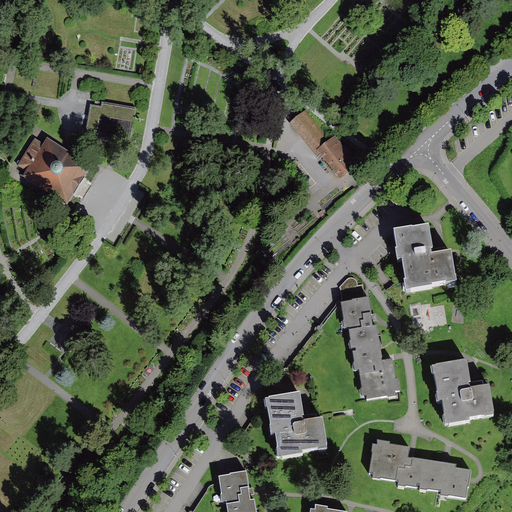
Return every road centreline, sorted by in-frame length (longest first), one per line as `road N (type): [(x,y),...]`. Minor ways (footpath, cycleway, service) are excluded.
road 1 (residential): [(130,511),(293,273),(421,147)]
road 2 (residential): [(421,147),(511,253)]
road 3 (residential): [(421,147),(511,67)]
